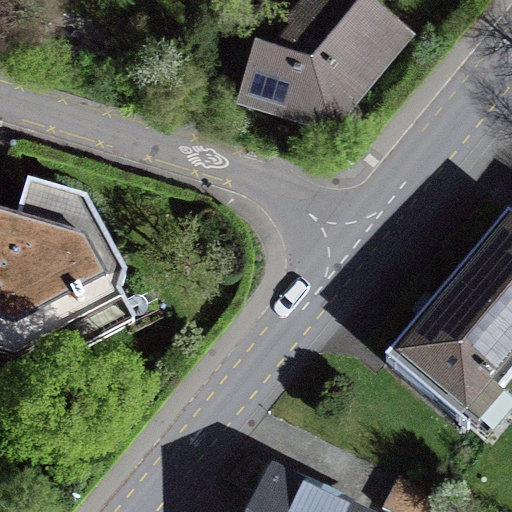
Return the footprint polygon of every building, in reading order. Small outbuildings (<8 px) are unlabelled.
[(255,59),(242,103),(331,130),(405,39),(357,0),(328,0),(275,65),(255,59)] [(0,349),(13,354),(119,296),(125,276),(93,218),(65,209),(69,198),(28,185),(17,224),(0,218),(0,349)] [(511,218),(508,215),(452,282),(386,362),(467,430),(511,376),(511,218)] [(382,510),(386,511),(447,511),(452,504),(398,478),(382,510)] [(335,511),(330,509),(274,482),(259,511),(335,511)]
